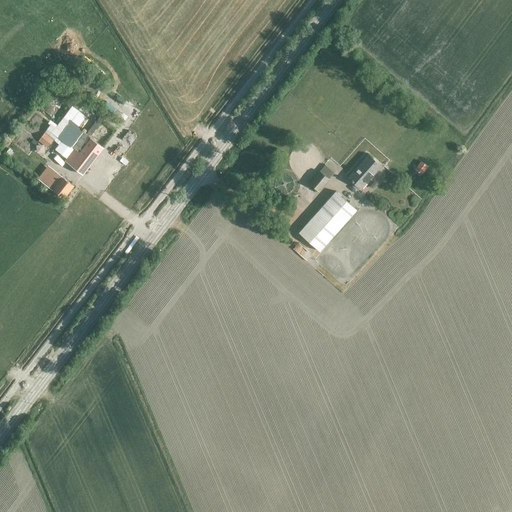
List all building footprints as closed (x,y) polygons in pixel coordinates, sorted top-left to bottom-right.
[(103,87),(69,61),(59,73),(74,85),(79,79),(98,93),(103,87)] [(82,95),(70,108),(75,114),(88,101),(82,95)] [(116,125),(96,110),(93,115),(95,116),(92,120),(108,133),(111,128),(112,129),(116,125)] [(50,124),(38,140),(47,147),(60,131),(50,124)] [(104,146),(92,137),(78,126),(72,134),(76,137),(70,145),(74,148),(65,160),(83,173),(104,146)] [(361,190),(382,167),(369,155),(348,178),(361,190)] [(421,162),(415,170),(422,175),(428,167),(421,162)] [(319,191),(335,172),(325,164),(309,183),(319,191)] [(64,197),(74,184),(62,175),(52,188),(64,197)] [(336,192),(299,233),(321,253),(358,211),(336,192)]
